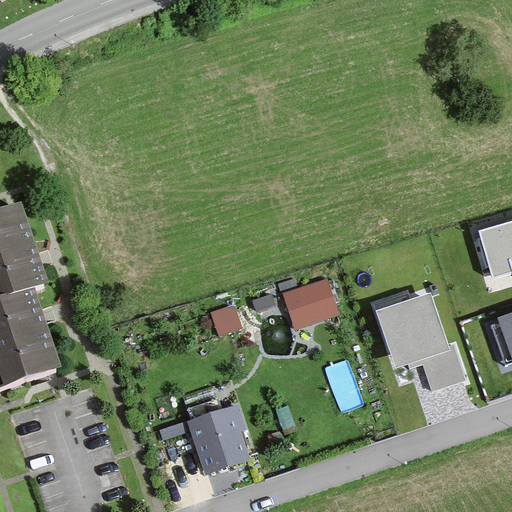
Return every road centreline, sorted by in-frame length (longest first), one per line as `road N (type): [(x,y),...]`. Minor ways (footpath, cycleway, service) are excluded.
road 1 (residential): [(216,511),(511,411)]
road 2 (track): [(0,83),(38,132),(89,281)]
road 3 (secondary): [(0,48),(114,0)]
